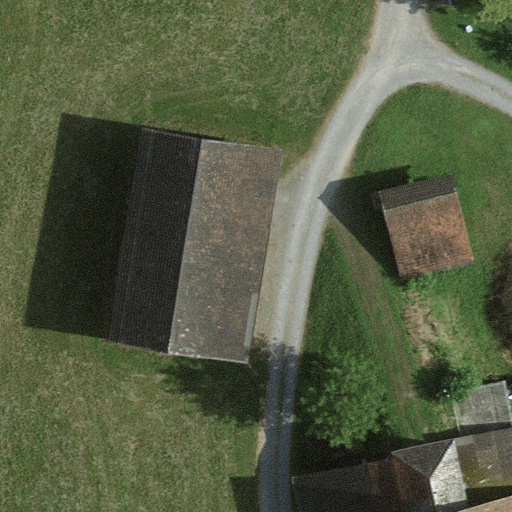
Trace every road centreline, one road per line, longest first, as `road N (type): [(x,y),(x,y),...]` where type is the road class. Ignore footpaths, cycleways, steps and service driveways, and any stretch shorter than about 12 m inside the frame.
road 1 (track): [(313,511),(290,367),(328,169),(393,48),(390,0)]
road 2 (track): [(511,103),(393,48)]
